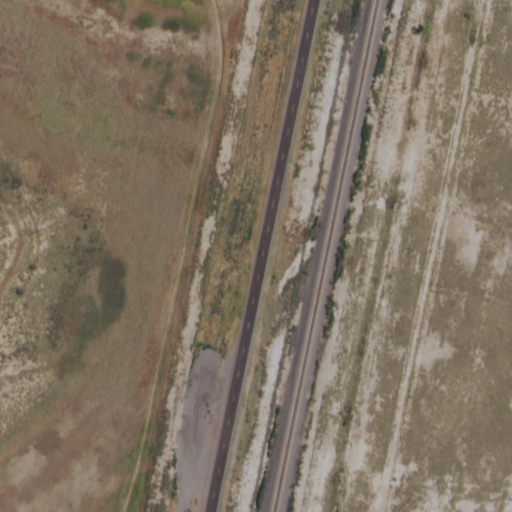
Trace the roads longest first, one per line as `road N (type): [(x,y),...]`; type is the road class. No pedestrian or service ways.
road 1 (secondary): [(211,511),(315,0)]
road 2 (track): [(238,87),(152,511)]
